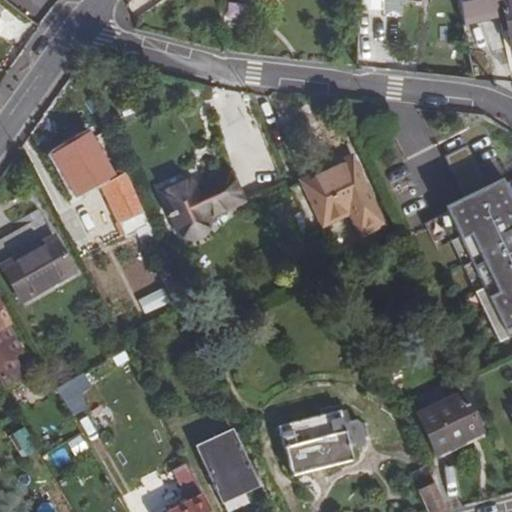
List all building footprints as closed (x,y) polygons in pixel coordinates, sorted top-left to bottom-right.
[(456,0),(461,22),(501,12),(497,0),(456,0)] [(511,0),(497,0),(501,12),(511,51),(511,50),(511,0)] [(52,152),(77,196),(116,174),(91,130),(52,152)] [(448,152),(467,192),(491,181),(472,141),(448,152)] [(293,181),(314,224),(352,206),(364,229),(386,219),(355,153),(293,181)] [(133,231),(140,246),(158,238),(127,173),(101,187),(124,235),(133,231)] [(444,204),(511,338),(511,337),(511,183),(510,180),(508,181),(505,173),(491,181),(467,192),(444,204)] [(164,194),(171,209),(180,228),(183,227),(183,230),(186,233),(189,236),(193,239),(199,240),(200,239),(203,239),(206,238),(212,234),(215,229),(215,226),(215,220),(213,214),(242,203),(230,175),(202,186),(196,186),(189,181),(164,194)] [(0,261),(0,265),(18,299),(71,270),(53,234),(0,261)] [(427,311),(436,331),(449,325),(439,305),(427,311)] [(0,348),(1,348),(0,346),(0,330),(8,327),(9,326),(0,308),(0,348)] [(8,327),(0,330),(0,346),(1,348),(0,348),(0,379),(7,392),(25,382),(13,359),(22,354),(8,327)] [(56,385),(71,412),(85,404),(78,391),(90,384),(82,371),(56,385)] [(420,418),(441,461),(485,440),(463,397),(420,418)] [(280,426),(292,475),(352,462),(350,450),(361,448),(366,441),(363,423),(357,420),(352,421),(351,411),(342,413),(342,412),(280,426)] [(11,435),(23,456),(37,447),(25,427),(11,435)] [(200,448),(224,497),(258,481),(236,432),(200,448)] [(212,511),(188,464),(174,470),(190,501),(169,511),(212,511)] [(412,476),(420,491),(438,483),(431,467),(412,476)] [(420,491),(430,511),(451,511),(438,483),(420,491)]
